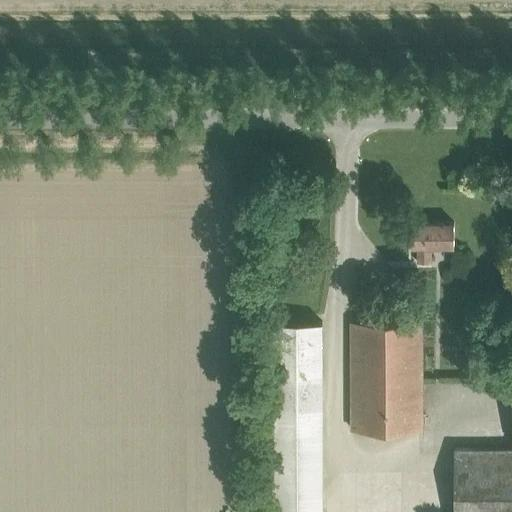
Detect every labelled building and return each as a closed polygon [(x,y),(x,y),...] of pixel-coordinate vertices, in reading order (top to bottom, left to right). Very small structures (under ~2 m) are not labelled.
[(349,233),(348,203),(329,203),(330,234),(349,233)] [(454,247),(454,223),(409,223),(409,247),(417,247),(417,263),(431,263),(431,247),(454,247)] [(322,511),(321,322),(271,323),(272,511),(322,511)] [(350,429),(421,429),(421,323),(350,323),(350,429)] [(511,511),(511,448),(454,449),(453,511),(511,511)]
